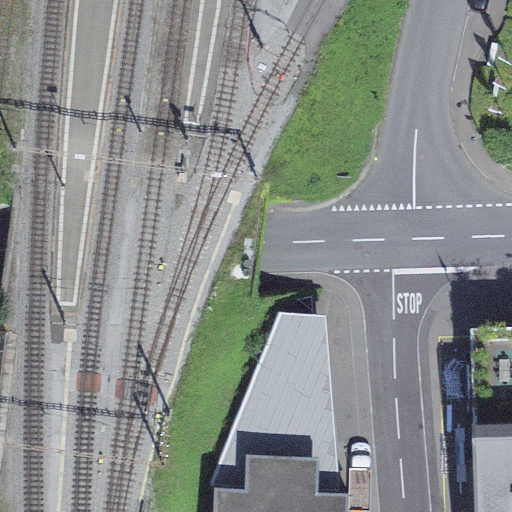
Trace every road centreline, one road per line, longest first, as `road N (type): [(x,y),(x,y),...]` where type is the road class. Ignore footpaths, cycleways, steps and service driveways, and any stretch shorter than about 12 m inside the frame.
road 1 (unclassified): [(0,249),(388,239)]
road 2 (unclassified): [(388,239),(405,511)]
road 3 (residential): [(443,0),(415,239)]
